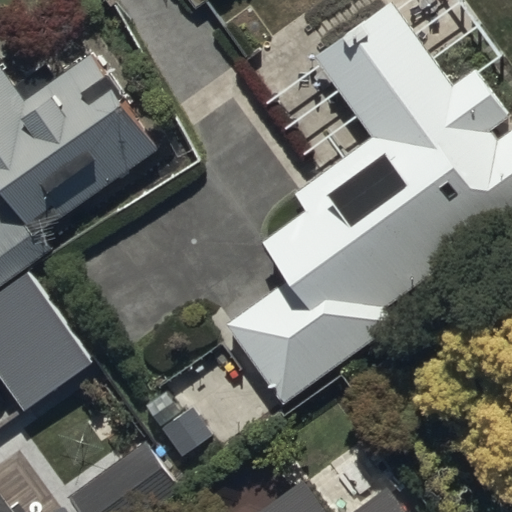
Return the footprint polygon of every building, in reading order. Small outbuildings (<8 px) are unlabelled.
[(285,261),(223,308),(280,386),(389,305),(380,293),(511,195),(511,112),(511,113),(469,55),(449,69),(398,0),(361,0),(312,37),(370,117),(289,176),(300,191),(257,222),(285,261)] [(0,51),(0,270),(26,253),(49,239),(34,215),(154,139),(90,38),(20,83),(0,51)] [(90,343),(26,253),(0,272),(0,359),(23,393),(90,343)] [(143,440),(69,496),(81,511),(142,511),(178,486),(143,440)] [(224,511),(419,511),(387,466),(338,501),(300,448),(219,505),(224,511)] [(0,511),(16,511),(0,489),(0,511)]
